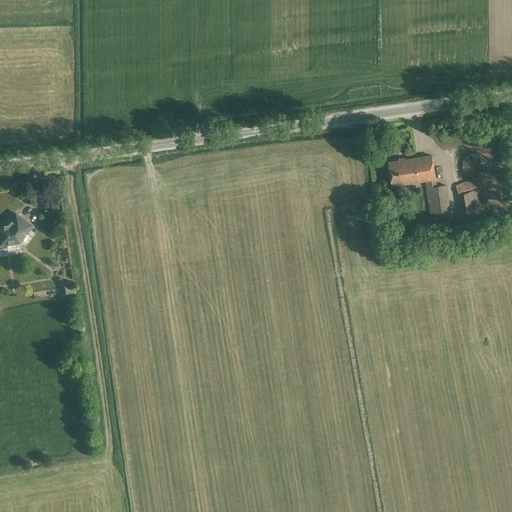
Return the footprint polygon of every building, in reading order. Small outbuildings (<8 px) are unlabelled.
[(474,177),(475,177),(476,176),(478,176),(480,175),(481,174),(483,172),(484,171),(485,169),(485,167),(485,165),(485,163),(485,161),(484,159),(483,158),(481,156),(480,155),(478,154),(476,154),(474,153),(472,154),(470,154),(468,155),(466,156),(465,158),(464,159),(463,161),(462,163),(462,165),(462,167),(463,169),(464,171),(465,172),(466,174),(468,175),(470,176),(472,176),(474,177)] [(388,162),(392,186),(425,181),(431,218),(451,215),(446,185),(437,187),(432,155),(388,162)] [(486,186),(482,176),(456,185),(460,196),(464,194),(469,223),(491,219),(485,187),(486,186)] [(0,246),(19,244),(32,225),(16,213),(7,225),(0,226),(0,246)] [(450,221),(432,223),(434,235),(451,233),(450,221)] [(70,281),(61,282),(63,294),(72,293),(70,281)]
